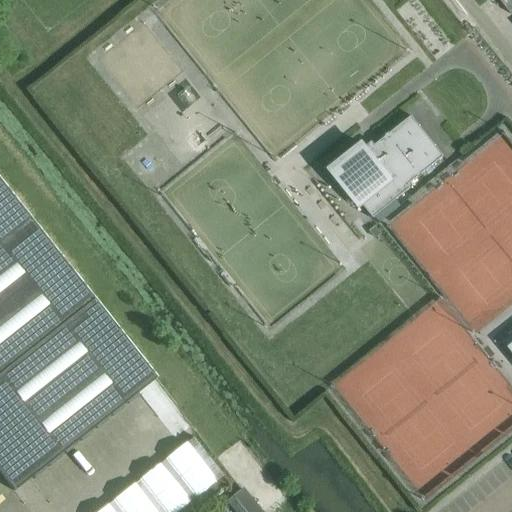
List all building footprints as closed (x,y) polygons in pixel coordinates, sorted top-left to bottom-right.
[(511,0),(500,0),(511,14),(511,13),(511,0)] [(373,217),(409,187),(407,185),(417,176),(418,178),(421,175),(420,174),(443,156),(411,116),(389,134),(388,133),(385,135),(386,136),(375,145),(371,141),(366,144),(363,140),(327,168),(358,207),(362,204),(373,217)] [(155,378),(0,182),(0,475),(12,490),(155,378)] [(178,418),(193,428),(199,418),(185,408),(178,418)] [(177,500),(184,509),(214,486),(207,477),(177,500)]
